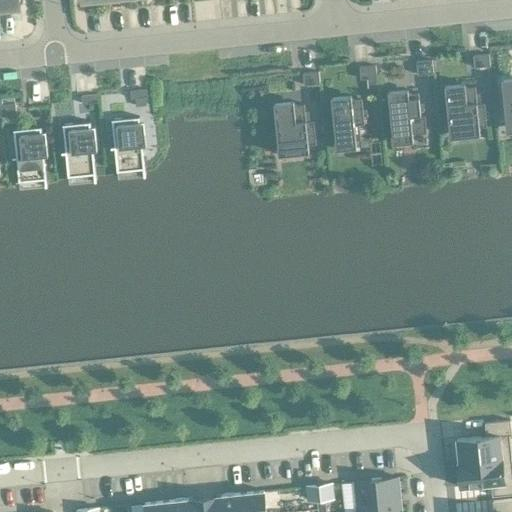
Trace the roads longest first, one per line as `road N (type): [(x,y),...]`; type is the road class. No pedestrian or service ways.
road 1 (residential): [(0,481),(428,438),(435,511)]
road 2 (residential): [(57,57),(335,30)]
road 3 (residential): [(335,30),(511,12)]
